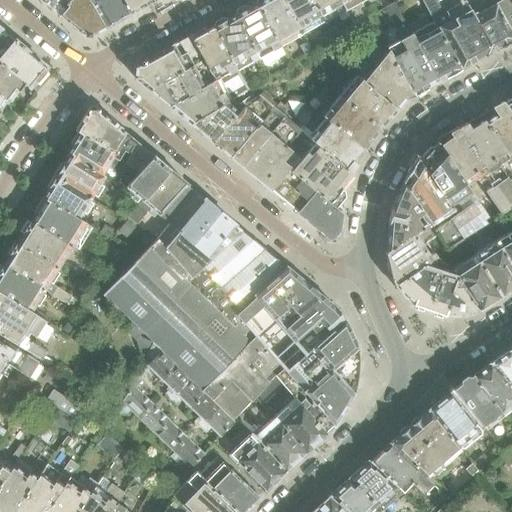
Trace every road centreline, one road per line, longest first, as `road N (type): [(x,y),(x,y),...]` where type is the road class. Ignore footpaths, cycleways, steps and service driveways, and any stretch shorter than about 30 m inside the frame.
road 1 (residential): [(86,72),(320,260),(358,273)]
road 2 (residential): [(511,72),(422,120),(395,150),(373,189),(358,273)]
road 3 (residential): [(282,511),(412,380)]
road 4 (residential): [(0,187),(86,72)]
road 5 (residential): [(86,72),(204,0)]
